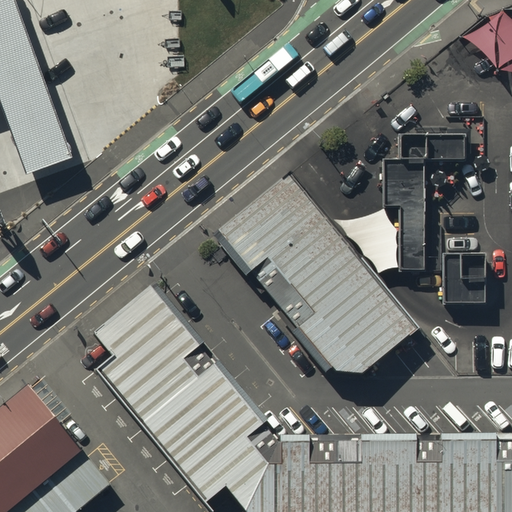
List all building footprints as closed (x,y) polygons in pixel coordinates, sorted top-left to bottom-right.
[(0,0),(0,100),(2,100),(25,164),(30,178),(78,160),(72,144),(44,67),(31,32),(19,0),(0,0)] [(462,138),(395,138),(395,162),(381,162),(381,209),(397,209),(396,274),(422,274),(423,161),(462,162),(462,138)] [(289,179),(218,237),(332,375),(362,378),(417,333),(289,179)] [(442,255),(441,306),(482,307),(483,256),(442,255)] [(207,505),(224,489),(242,511),(511,511),(511,434),(280,437),(156,282),(93,337),(111,359),(94,372),(207,505)] [(71,511),(108,483),(32,387),(0,411),(0,511),(71,511)]
